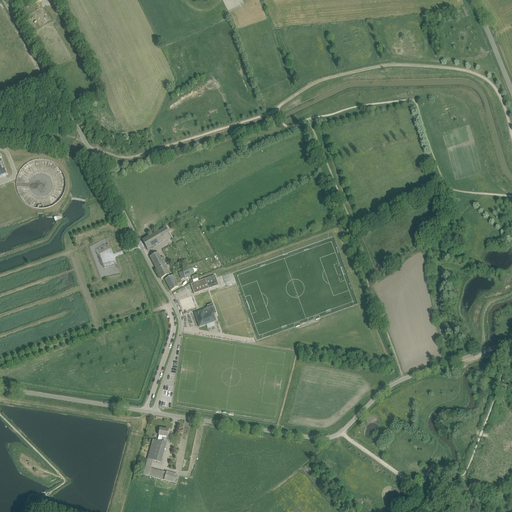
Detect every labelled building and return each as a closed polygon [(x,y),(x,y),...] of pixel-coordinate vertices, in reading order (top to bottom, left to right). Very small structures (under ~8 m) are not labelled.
[(166,227),(142,240),(147,249),(162,241),(160,238),(169,233),(166,227)] [(158,253),(150,257),(161,279),(169,274),(158,253)] [(189,269),(178,273),(181,280),(191,277),(189,269)] [(215,275),(190,284),(194,294),(218,285),(215,275)] [(171,291),(178,287),(172,276),(165,280),(171,291)] [(203,310),(194,313),(199,327),(216,321),(213,314),(215,313),(216,313),(216,312),(215,313),(213,306),(213,305),(206,308),(207,309),(204,310),(203,310)] [(167,437),(168,430),(160,429),(159,435),(157,441),(153,440),(143,475),(164,481),(164,480),(170,482),(172,474),(166,472),(151,468),(153,460),(161,463),(166,443),(161,442),(162,436),(167,437)]
